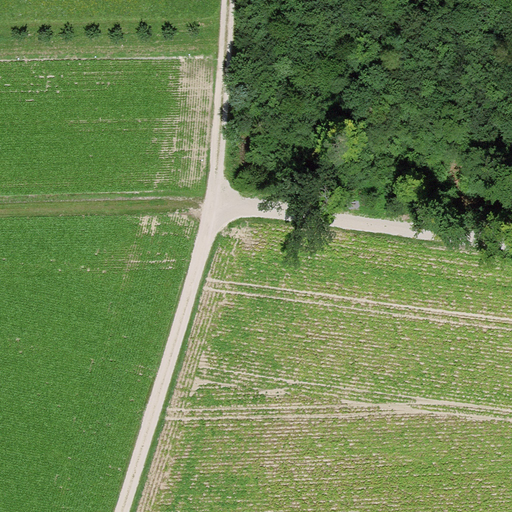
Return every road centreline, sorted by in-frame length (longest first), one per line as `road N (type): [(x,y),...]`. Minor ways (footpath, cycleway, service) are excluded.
road 1 (track): [(116,511),(211,206),(224,0)]
road 2 (track): [(511,245),(211,206)]
road 3 (track): [(272,214),(406,0)]
road 4 (track): [(0,212),(211,206)]
